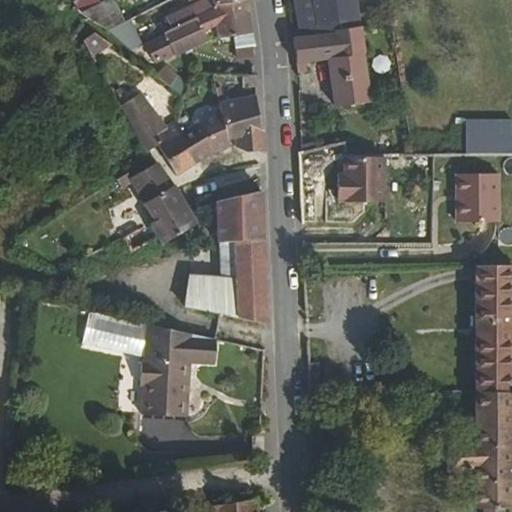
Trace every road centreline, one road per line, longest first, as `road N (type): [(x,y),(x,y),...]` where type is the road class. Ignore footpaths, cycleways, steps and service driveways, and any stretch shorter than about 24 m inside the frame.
road 1 (residential): [(292,511),(266,0)]
road 2 (unknown): [(290,458),(13,491),(0,486)]
